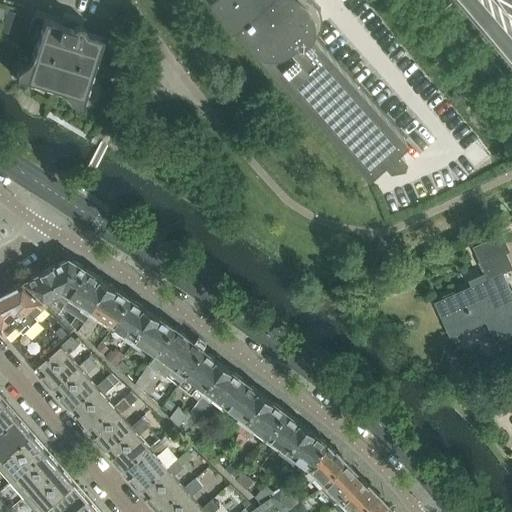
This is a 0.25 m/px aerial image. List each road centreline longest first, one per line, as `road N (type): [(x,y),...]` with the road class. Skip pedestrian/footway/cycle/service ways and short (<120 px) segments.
road 1 (tertiary): [(454,509),(343,394),(67,200)]
road 2 (residential): [(0,363),(132,511)]
